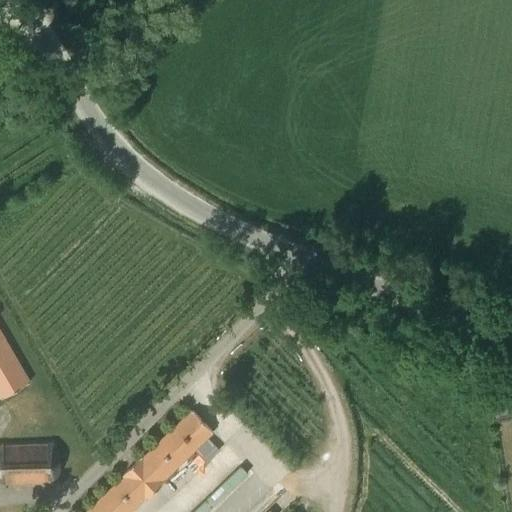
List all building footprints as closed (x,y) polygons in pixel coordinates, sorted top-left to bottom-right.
[(0,398),(28,383),(0,333),(0,398)] [(207,436),(212,432),(191,411),(142,458),(140,456),(120,475),(122,477),(86,511),(128,511),(142,498),(144,500),(164,481),(163,479),(195,448),(207,436)] [(207,436),(195,448),(207,460),(219,448),(207,436)] [(0,484),(55,482),(60,470),(60,456),(53,444),(0,446),(0,484)] [(213,489),(240,464),(232,455),(205,480),(213,489)] [(209,511),(250,474),(241,465),(205,499),(195,488),(170,511),(209,511)]
